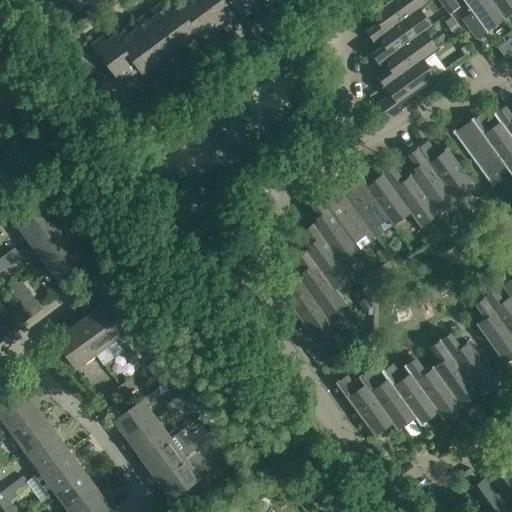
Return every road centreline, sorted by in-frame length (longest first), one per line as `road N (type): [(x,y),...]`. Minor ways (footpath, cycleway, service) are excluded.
road 1 (residential): [(400,511),(256,310),(278,189),(288,175),(342,147)]
road 2 (residential): [(15,355),(96,425),(138,482),(134,511)]
road 3 (residential): [(342,147),(411,110),(483,94),(511,72)]
road 4 (residential): [(342,147),(344,0)]
road 5 (residential): [(15,355),(38,322),(120,266)]
